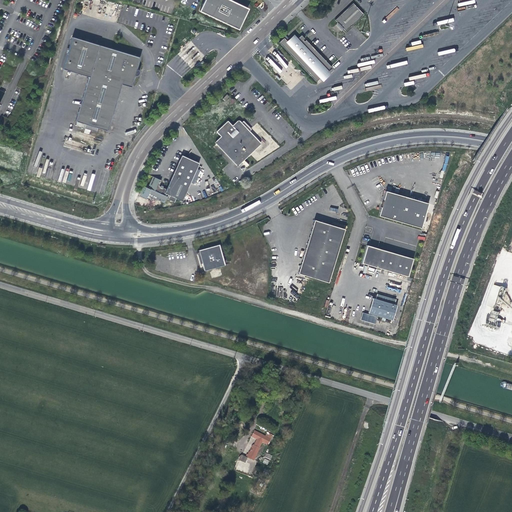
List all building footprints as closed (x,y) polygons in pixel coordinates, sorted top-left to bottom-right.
[(204,0),(200,10),(239,28),(248,8),(231,0),(204,0)] [(336,19),(339,22),(344,28),(347,31),(364,14),(354,3),(336,19)] [(341,30),(344,28),(339,22),(336,25),(341,30)] [(284,37),(279,42),(317,81),(320,78),(328,70),(332,67),(306,40),(305,41),(304,40),(305,38),(302,35),(297,40),(296,39),(295,39),(294,39),(293,39),(292,39),(291,39),(291,40),(288,41),(287,40),(284,37)] [(76,119),(87,122),(99,126),(109,129),(123,82),(132,85),(135,73),(137,67),(140,56),(73,36),(63,67),(90,75),(76,119)] [(331,73),(328,70),(320,78),(323,81),(331,73)] [(228,121),(216,132),(221,137),(215,142),(237,166),(262,144),(250,131),(251,130),(240,118),(233,126),(228,121)] [(149,197),(166,204),(169,196),(183,201),(199,163),(181,156),(167,191),(163,189),(163,187),(162,186),(161,188),(159,187),(161,181),(154,178),(152,184),(153,185),(149,197)] [(375,215),(419,228),(426,203),(383,191),(375,215)] [(311,219),(296,272),(326,281),(342,227),(311,219)] [(265,236),(267,235),(271,233),(267,224),(260,228),(265,236)] [(203,270),(222,265),(217,245),(198,250),(198,252),(199,254),(196,254),(199,264),(201,263),(203,270)] [(359,263),(406,277),(412,259),(364,245),(359,263)] [(501,311),(507,292),(503,291),(498,289),(492,308),(501,311)] [(377,294),(376,300),(395,306),(396,300),(377,294)] [(392,321),(393,318),(397,306),(395,306),(376,300),(373,299),(368,314),(392,321)] [(403,308),(397,306),(393,318),(399,319),(403,308)] [(492,322),(498,324),(501,314),(495,312),(492,322)] [(267,432),(266,435),(254,430),(251,437),(254,438),(247,457),(255,460),(261,443),(269,445),(273,434),(267,432)] [(253,468),(256,461),(242,456),(240,463),(253,468)]
